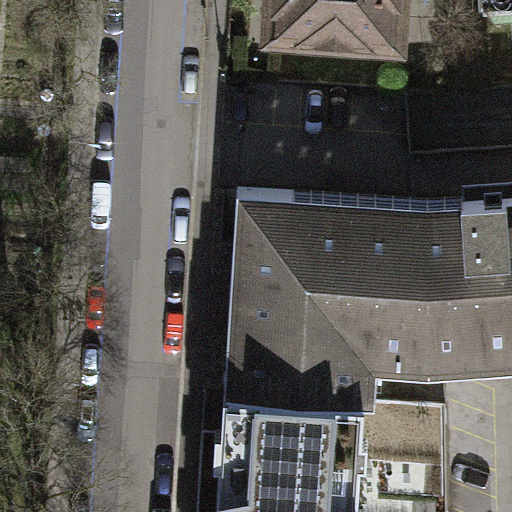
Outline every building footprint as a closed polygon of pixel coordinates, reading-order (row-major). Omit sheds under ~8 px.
[(344,47),(352,39),(399,42),(401,0),(273,0),(271,34),(318,37),(326,46),(344,47)] [(511,0),(483,0),(484,4),(492,3),(495,12),(511,9),(511,0)] [(479,35),(453,36),(456,81),(481,79),(479,35)] [(511,192),(431,199),(239,186),(225,390),(227,391),(365,399),(376,400),(377,365),(414,367),(446,366),(511,362),(511,192)] [(357,511),(361,455),(335,454),(336,434),(362,436),(365,399),(227,391),(224,435),(241,436),(240,459),(223,458),(219,511),(357,511)]
